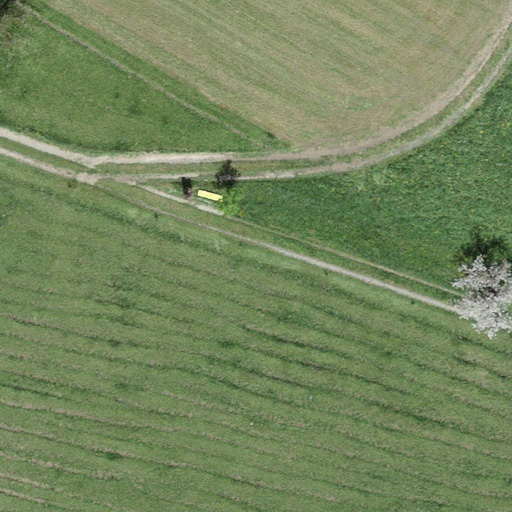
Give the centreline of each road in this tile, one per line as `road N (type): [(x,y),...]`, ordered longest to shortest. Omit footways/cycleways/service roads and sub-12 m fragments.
road 1 (track): [(511,329),(0,152)]
road 2 (track): [(85,182),(333,161),(463,114),(511,39)]
